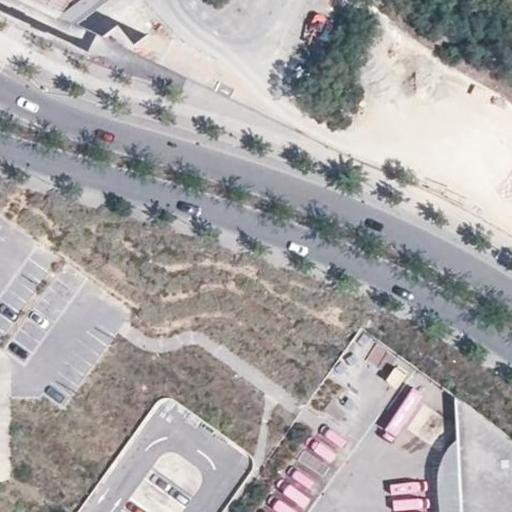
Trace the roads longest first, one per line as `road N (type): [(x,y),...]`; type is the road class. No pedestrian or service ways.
road 1 (secondary): [(0,148),(313,244),(415,291),(511,349)]
road 2 (secondary): [(511,296),(331,204),(0,92)]
